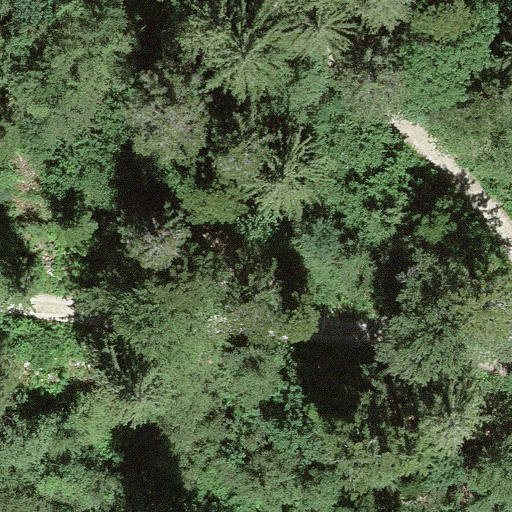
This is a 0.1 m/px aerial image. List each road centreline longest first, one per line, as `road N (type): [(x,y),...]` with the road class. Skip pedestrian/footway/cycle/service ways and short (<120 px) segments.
road 1 (track): [(0,298),(245,331),(511,350)]
road 2 (track): [(511,244),(254,0)]
